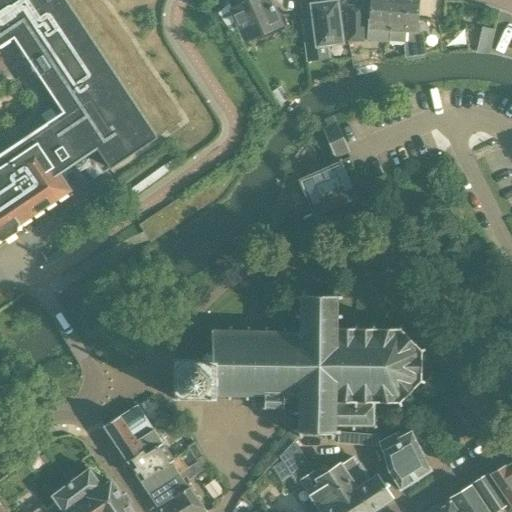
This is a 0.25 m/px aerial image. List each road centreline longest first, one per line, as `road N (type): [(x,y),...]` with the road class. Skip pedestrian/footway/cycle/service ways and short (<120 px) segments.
road 1 (residential): [(74,418),(92,400),(94,378),(38,282)]
road 2 (residential): [(407,511),(511,444)]
